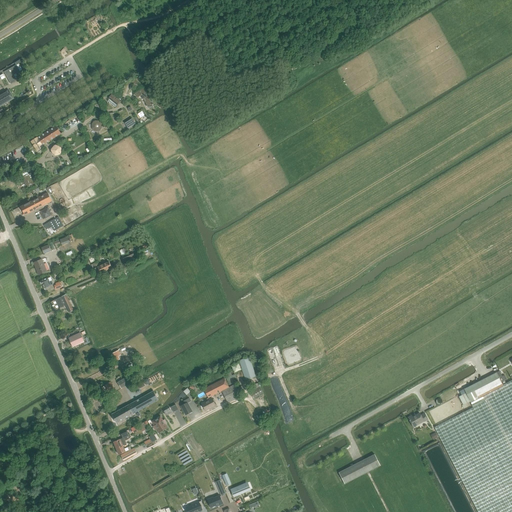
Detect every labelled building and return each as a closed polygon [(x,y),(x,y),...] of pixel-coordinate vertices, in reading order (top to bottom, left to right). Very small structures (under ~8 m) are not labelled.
[(111,28),(115,26),(110,17),(106,19),(111,28)] [(16,65),(4,72),(11,83),(16,80),(13,75),(19,71),(16,65)] [(144,88),(135,93),(137,98),(143,95),(144,98),(143,98),(148,107),(152,105),(148,96),(147,96),(146,93),(144,88)] [(0,106),(13,99),(8,90),(0,95),(0,106)] [(112,94),(108,98),(118,106),(121,102),(112,94)] [(132,118),(125,123),(128,129),(136,124),(132,118)] [(91,125),(91,126),(92,127),(92,128),(92,129),(93,129),(93,130),(94,130),(94,131),(95,131),(96,131),(97,131),(98,131),(99,131),(100,131),(100,130),(101,130),(101,129),(102,128),(102,127),(102,126),(102,125),(102,124),(102,123),(101,123),(101,122),(100,122),(100,121),(99,121),(98,121),(97,121),(96,121),(95,121),(94,121),(94,122),(93,122),(92,123),(92,124),(92,125),(91,125)] [(56,126),(38,138),(43,145),(61,134),(56,126)] [(37,137),(31,141),(37,151),(38,151),(39,151),(41,150),(40,149),(44,147),(43,145),(38,138),(37,137)] [(55,146),(51,151),(54,157),(61,155),(61,148),(55,146)] [(27,170),(19,174),(21,178),(23,177),(25,180),(28,188),(33,186),(35,185),(36,185),(40,183),(37,175),(32,177),(32,176),(33,176),(32,173),(29,175),(28,174),(27,170)] [(25,215),(48,203),(49,205),(53,203),(48,193),(20,207),(25,215)] [(48,208),(41,212),(45,219),(52,215),(48,208)] [(58,217),(47,223),(49,228),(50,229),(52,227),(55,231),(64,226),(58,217)] [(70,242),(67,237),(60,240),(62,245),(70,242)] [(49,245),(42,248),(44,254),(51,251),(49,245)] [(126,265),(137,261),(134,254),(148,247),(147,245),(122,257),(126,265)] [(42,259),(34,263),(39,275),(47,271),(42,259)] [(98,267),(96,262),(91,265),(96,275),(112,268),(109,262),(98,267)] [(43,284),(45,288),(45,290),(48,288),(48,287),(51,285),(54,284),(51,277),(48,278),(41,281),(40,282),(41,284),(42,284),(43,285),(43,284)] [(69,313),(74,311),(66,295),(51,302),(55,311),(66,305),(69,313)] [(74,346),(84,341),(81,333),(70,338),(74,346)] [(118,355),(120,354),(118,350),(111,354),(115,361),(120,359),(118,355)] [(245,380),(256,376),(250,357),(239,361),(245,380)] [(268,361),(268,360),(265,361),(266,362),(264,363),(265,364),(267,369),(264,370),(266,375),(268,374),(273,372),(270,363),(269,363),(269,361),(268,361)] [(230,385),(238,381),(232,368),(225,372),(227,377),(226,378),(230,385)] [(471,402),(472,404),(473,407),(434,427),(478,511),(511,511),(511,380),(503,385),(501,382),(507,379),(505,375),(502,376),(500,371),(497,373),(497,372),(464,389),(466,393),(459,397),(463,405),(471,402)] [(130,384),(126,378),(118,383),(121,389),(130,384)] [(240,392),(244,390),(242,386),(238,388),(236,384),(229,387),(224,378),(204,389),(208,398),(222,391),(228,403),(242,396),(240,392)] [(111,382),(105,385),(110,392),(115,389),(111,382)] [(264,393),(258,383),(252,386),(254,390),(251,392),(254,398),(264,393)] [(153,391),(112,414),(117,424),(125,419),(127,420),(128,419),(129,417),(158,400),(153,391)] [(186,415),(192,411),(188,403),(191,401),(189,398),(184,401),(186,404),(181,406),(186,415)] [(216,406),(212,398),(202,404),(203,406),(206,411),(213,407),(216,406)] [(413,428),(424,422),(429,420),(425,413),(421,415),(420,412),(416,415),(415,413),(408,417),(413,428)] [(155,430),(157,429),(159,433),(168,428),(165,424),(167,423),(165,420),(163,421),(161,416),(158,417),(152,421),(155,426),(153,427),(155,430)] [(123,438),(114,442),(117,448),(123,445),(126,444),(125,441),(127,440),(127,439),(130,438),(128,433),(127,432),(124,433),(121,434),(123,438)] [(150,437),(153,443),(158,440),(154,434),(150,437)] [(123,445),(117,448),(119,454),(126,452),(129,450),(128,447),(124,449),(123,445)] [(124,460),(137,453),(134,448),(121,455),(124,460)] [(381,466),(375,454),(339,472),(345,484),(381,466)] [(221,484),(217,485),(222,496),(226,494),(221,484)] [(245,484),(231,490),(234,496),(249,490),(247,485),(246,486),(245,484)] [(213,497),(207,499),(211,508),(219,504),(220,505),(223,504),(220,495),(214,498),(213,497)] [(201,501),(186,507),(188,511),(197,511),(198,511),(199,511),(200,511),(200,510),(204,508),(201,501)]
